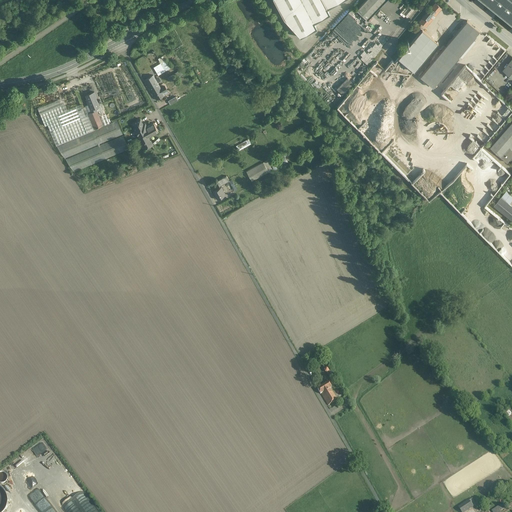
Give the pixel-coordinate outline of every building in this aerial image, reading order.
[(274,0),(276,3),(284,18),(300,36),(317,27),(314,22),(330,13),(327,8),(341,0),(274,0)] [(366,0),(357,10),(368,20),(387,0),(366,0)] [(511,0),(484,0),(511,22),(511,0)] [(435,3),(426,15),(431,19),(441,8),(435,3)] [(467,21),(452,38),(462,46),(465,49),(473,40),(480,31),(467,21)] [(438,43),(422,29),(398,58),(414,71),(438,43)] [(462,46),(452,38),(420,76),(433,87),(459,56),(456,53),(462,46)] [(465,49),(462,46),(456,53),(459,56),(462,58),(475,42),(473,40),(465,49)] [(507,63),(511,56),(508,53),(503,59),(507,63)] [(376,62),(370,68),(378,75),(384,68),(376,62)] [(160,68),(156,71),(158,75),(165,71),(160,64),(158,65),(160,68)] [(153,76),(145,80),(149,88),(156,100),(164,95),(163,92),(167,90),(164,86),(161,88),(158,83),(157,83),(153,76)] [(347,77),(336,88),(341,93),(353,82),(347,77)] [(94,92),(86,96),(88,100),(86,101),(88,105),(91,110),(95,108),(99,106),(95,97),(96,97),(94,92)] [(175,96),(168,101),(170,105),(178,100),(175,96)] [(80,104),(65,111),(62,105),(40,114),(45,126),(48,125),(56,146),(95,130),(95,129),(88,114),(91,112),(91,110),(88,105),(82,108),(80,104)] [(95,108),(91,110),(91,112),(88,114),(95,129),(103,125),(96,110),(95,108)] [(498,125),(511,110),(510,109),(508,111),(506,109),(503,112),(505,113),(503,116),(498,111),(487,123),(489,125),(485,129),(490,134),(498,125)] [(105,114),(100,116),(103,125),(109,123),(105,114)] [(117,121),(56,146),(65,158),(122,134),(117,121)] [(511,122),(491,147),(507,161),(511,156),(511,122)] [(143,127),(142,128),(143,130),(139,132),(142,135),(145,133),(156,127),(154,123),(146,127),(145,126),(143,127)] [(156,127),(145,133),(142,135),(144,139),(147,137),(148,138),(159,132),(156,127)] [(66,160),(74,172),(129,149),(123,136),(66,160)] [(148,139),(142,143),(146,148),(152,145),(148,139)] [(249,140),(236,145),(238,150),(251,145),(249,140)] [(262,162),(245,171),(251,182),(268,172),(262,162)] [(226,176),(216,181),(219,187),(229,181),(226,176)] [(245,180),(232,187),(235,193),(248,185),(245,180)] [(220,188),(213,191),(218,199),(225,195),(224,192),(223,193),(220,188)] [(511,205),(501,197),(495,205),(511,218),(511,205)] [(326,367),(324,364),(323,363),(322,365),(324,368),(324,370),(325,372),(327,372),(329,377),(329,378),(331,378),(332,376),(331,376),(329,371),(329,370),(328,367),(326,367)] [(328,382),(317,389),(320,394),(330,388),(331,387),(328,382)] [(330,388),(321,393),(328,405),(337,400),(330,388)] [(472,499),(459,508),(461,511),(465,511),(476,505),(472,499)] [(498,506),(492,511),(500,511),(505,508),(504,508),(507,506),(505,503),(499,507),(498,506)]
